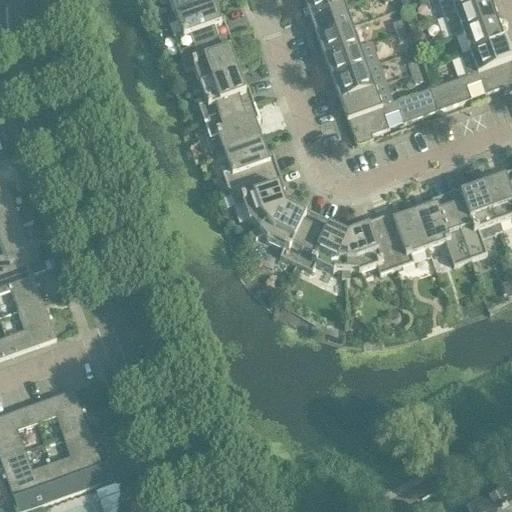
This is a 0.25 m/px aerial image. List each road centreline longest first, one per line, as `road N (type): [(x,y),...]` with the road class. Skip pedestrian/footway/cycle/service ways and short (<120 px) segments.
road 1 (residential): [(511,132),(365,190),(334,183),(315,161),(266,26),(272,0)]
road 2 (tertiary): [(116,343),(22,84)]
road 3 (tertiary): [(179,511),(116,343)]
road 4 (residential): [(0,381),(116,343)]
